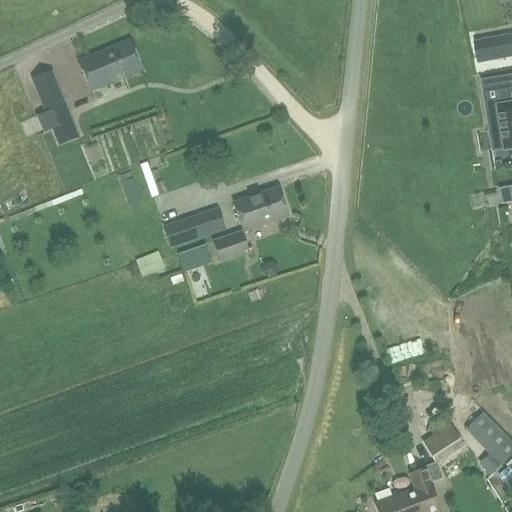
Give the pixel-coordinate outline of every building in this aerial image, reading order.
[(511,58),(511,35),(474,42),(478,64),(511,58)] [(129,40),(78,61),(90,91),(141,70),(129,40)] [(62,60),(51,65),(58,80),(69,75),(62,60)] [(52,72),(32,80),(46,115),(66,107),(52,72)] [(501,130),(504,150),(511,149),(511,102),(511,103),(509,93),(511,92),(511,76),(482,81),(490,132),(501,130)] [(23,131),(30,152),(70,137),(63,117),(23,131)] [(141,202),(132,177),(119,182),(128,207),(141,202)] [(165,192),(161,180),(154,182),(157,194),(165,192)] [(277,189),(244,200),(232,204),(241,232),(254,227),(286,216),(277,189)] [(170,248),(224,228),(217,207),(163,227),(170,248)] [(247,252),(240,233),(213,243),(220,261),(247,252)] [(183,273),(212,262),(205,242),(176,253),(183,273)] [(511,452),(511,442),(482,413),(465,430),(500,465),(511,452)] [(372,432),(377,444),(390,438),(385,426),(372,432)] [(464,447),(459,439),(437,453),(442,461),(464,447)] [(511,460),(497,475),(511,491),(511,460)] [(415,502),(418,511),(439,511),(429,483),(443,478),(436,461),(423,466),(423,468),(408,474),(414,489),(414,490),(415,489),(419,501),(415,502)] [(414,490),(414,489),(374,504),(376,511),(418,511),(415,502),(419,501),(415,489),(414,490)]
